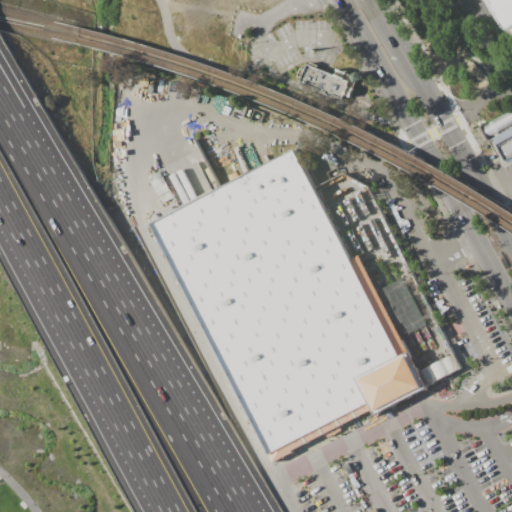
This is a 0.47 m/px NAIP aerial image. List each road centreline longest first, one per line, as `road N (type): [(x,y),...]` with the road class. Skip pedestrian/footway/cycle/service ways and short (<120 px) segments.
road 1 (motorway): [(224,484),(5,114)]
road 2 (motorway): [(0,196),(172,511)]
road 3 (primary): [(343,8),(511,299)]
road 4 (primary): [(511,235),(408,56)]
